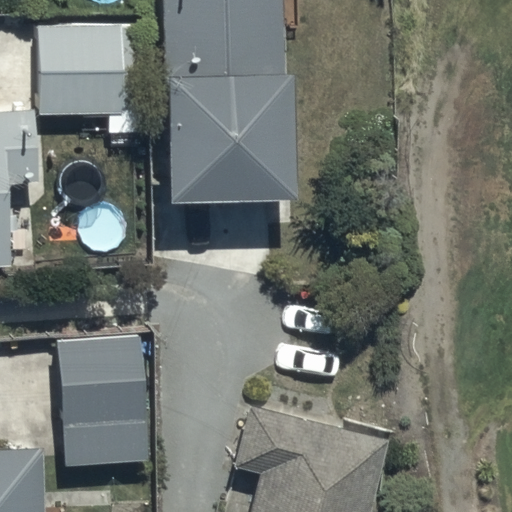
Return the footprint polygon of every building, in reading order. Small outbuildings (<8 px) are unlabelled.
[(279,0),(159,0),(164,192),(284,189),(279,0)] [(144,20),(33,22),(34,112),(131,111),(131,82),(144,82),(144,20)] [(0,175),(33,174),(28,107),(0,109),(0,257),(5,257),(0,177),(0,175)] [(332,195),(295,195),(294,275),(331,276),(332,195)] [(139,334),(47,341),(57,459),(149,451),(139,334)] [(367,511),(389,441),(252,399),(233,462),(265,472),(253,511),(367,511)] [(0,511),(39,511),(37,448),(0,449),(0,511)]
